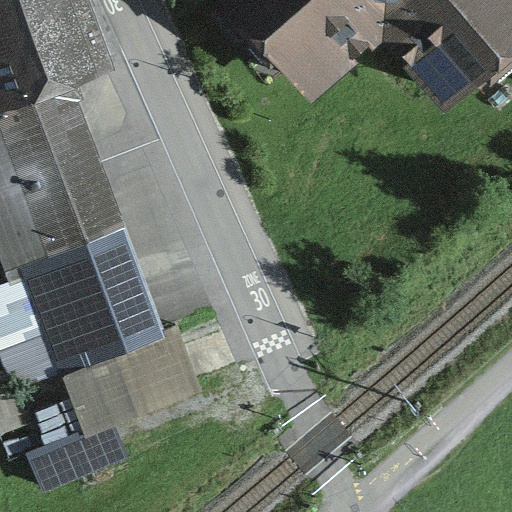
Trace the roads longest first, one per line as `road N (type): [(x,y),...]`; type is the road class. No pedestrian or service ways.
road 1 (residential): [(284,369),(113,0)]
road 2 (unclassified): [(344,511),(284,369)]
